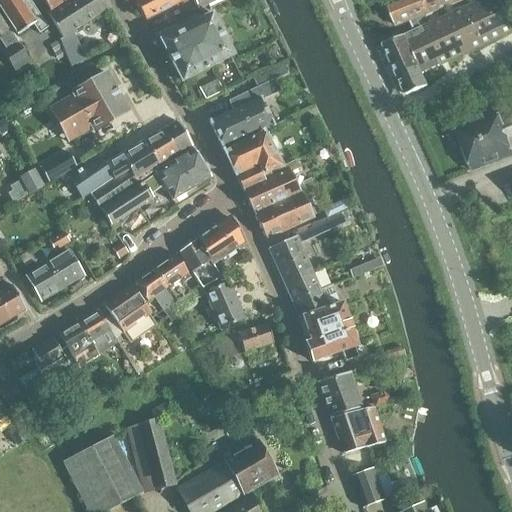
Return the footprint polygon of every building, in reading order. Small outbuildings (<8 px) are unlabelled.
[(0,0),(0,8),(17,36),(33,26),(38,34),(47,28),(29,0),(0,0)] [(42,0),(50,12),(69,0),(42,0)] [(72,33),(109,10),(101,0),(73,0),(48,16),(63,39),(60,41),(68,60),(82,55),(72,33)] [(132,0),(145,21),(184,0),(132,0)] [(192,0),(197,10),(217,0),(192,0)] [(422,74),(511,32),(511,31),(511,22),(499,0),(483,0),(421,29),(419,24),(413,27),(415,31),(384,45),(407,96),(428,87),(422,74)] [(413,27),(419,24),(417,19),(463,0),(402,0),(388,6),(397,27),(410,21),(413,27)] [(160,41),(182,83),(234,57),(212,14),(160,41)] [(0,39),(8,50),(5,52),(20,73),(32,64),(9,30),(0,16),(0,39)] [(128,112),(107,73),(72,93),(73,96),(49,109),(68,143),(92,129),(93,131),(128,112)] [(234,111),(210,122),(223,150),(273,127),(261,100),(280,91),(275,80),(229,101),(234,111)] [(496,111),(456,125),(472,170),(511,156),(511,154),(511,153),(511,107),(497,113),(496,111)] [(104,209),(135,190),(133,188),(148,177),(195,150),(178,122),(145,141),(155,157),(153,158),(156,163),(133,176),(129,168),(113,179),(94,192),(104,209)] [(243,192),(266,183),(263,177),(282,168),(263,132),(223,150),(243,192)] [(155,157),(145,141),(105,164),(98,153),(76,166),(83,177),(105,164),(113,179),(129,168),(133,176),(156,163),(153,158),(155,157)] [(212,179),(195,150),(148,177),(133,188),(135,190),(101,211),(111,226),(166,191),(172,202),(212,179)] [(40,169),(48,183),(76,167),(68,153),(40,169)] [(253,213),(300,192),(291,173),(300,169),(296,161),(287,165),(290,171),(266,183),(243,192),(253,213)] [(22,179),(29,193),(42,186),(34,172),(22,179)] [(300,192),(253,213),(266,240),(314,219),(300,192)] [(318,227),(268,249),(285,285),(313,273),(300,245),(308,241),(308,240),(350,220),(345,210),(316,224),(318,227)] [(196,239),(197,240),(213,266),(245,244),(232,220),(227,218),(196,239)] [(69,243),(62,232),(47,241),(53,252),(69,243)] [(213,266),(197,240),(180,253),(194,277),(190,279),(197,291),(220,279),(213,266)] [(30,253),(35,262),(43,257),(37,248),(30,253)] [(47,264),(62,290),(84,276),(69,251),(47,264)] [(156,269),(178,301),(190,294),(180,279),(188,274),(176,255),(156,269)] [(62,290),(47,264),(26,277),(41,302),(62,290)] [(154,298),(162,311),(178,301),(156,269),(135,284),(147,302),(154,298)] [(332,294),(329,288),(321,291),(313,273),(285,285),(293,303),(303,299),(306,305),(332,294)] [(220,331),(245,320),(229,283),(204,294),(220,331)] [(0,327),(26,311),(10,285),(0,291),(0,327)] [(158,324),(151,314),(132,286),(104,306),(130,345),(158,324)] [(303,299),(293,303),(300,318),(303,317),(312,343),(307,347),(312,362),(317,360),(317,361),(342,353),(345,363),(358,359),(354,349),(358,348),(343,304),(340,305),(334,286),(329,288),(332,294),(306,305),(303,299)] [(118,344),(98,312),(79,324),(98,356),(118,344)] [(98,356),(79,324),(59,336),(66,348),(70,355),(75,362),(79,368),(98,356)] [(244,353),(274,344),(267,325),(238,335),(244,353)] [(227,332),(213,338),(224,361),(237,355),(227,332)] [(46,380),(75,362),(70,355),(66,348),(60,352),(52,339),(32,351),(41,366),(37,369),(45,381),(46,380)] [(317,383),(329,416),(360,409),(349,374),(317,383)] [(16,377),(0,386),(0,396),(6,407),(27,395),(16,377)] [(372,397),(375,408),(389,404),(385,393),(372,397)] [(330,419),(343,454),(385,443),(373,409),(330,419)] [(144,494),(176,485),(158,418),(127,428),(144,494)] [(17,446),(25,440),(19,430),(11,436),(17,446)] [(88,511),(107,511),(142,494),(113,436),(63,462),(88,511)] [(246,499),(253,495),(251,492),(262,485),(264,489),(277,482),(274,478),(277,476),(258,441),(224,461),(225,463),(177,489),(188,511),(216,511),(244,496),(246,499)] [(385,465),(373,469),(384,499),(405,492),(402,483),(392,486),(385,465)] [(352,476),(363,509),(384,501),(384,499),(373,469),(352,476)] [(262,511),(253,495),(246,499),(224,511),(262,511)]
